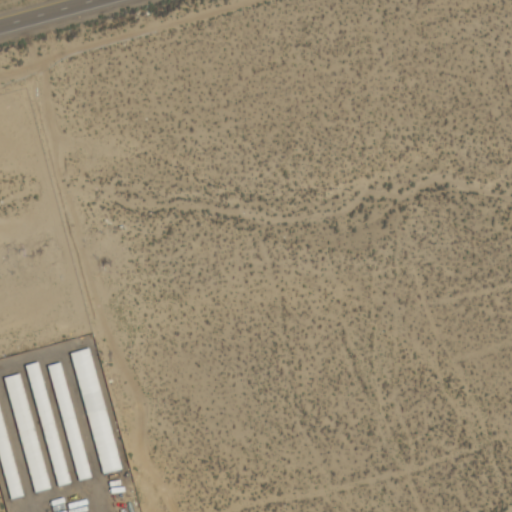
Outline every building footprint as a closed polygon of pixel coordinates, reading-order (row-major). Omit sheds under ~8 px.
[(87,353),(119,467),(104,471),(72,357),(87,353)] [(68,484),(57,487),(25,367),(36,364),(68,484)] [(90,480),(79,483),(47,368),(58,365),(90,480)] [(48,489),(34,492),(4,379),(19,375),(48,489)] [(0,417),(22,497),(11,500),(0,460),(0,417)]
